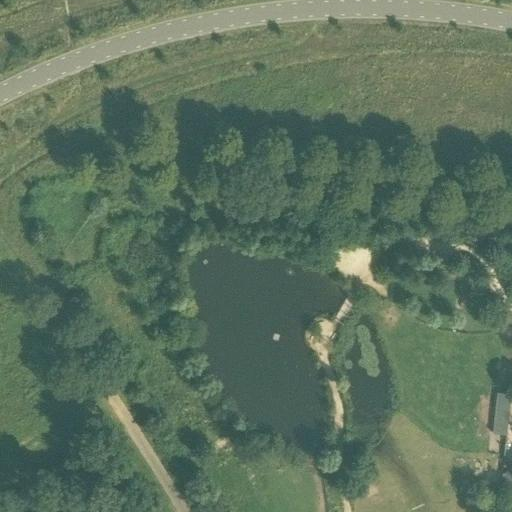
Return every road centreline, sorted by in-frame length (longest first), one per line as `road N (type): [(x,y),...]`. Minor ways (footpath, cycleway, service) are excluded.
road 1 (tertiary): [(511,23),(434,9),(264,13),(111,47),(0,93)]
road 2 (unclassified): [(179,511),(101,390)]
